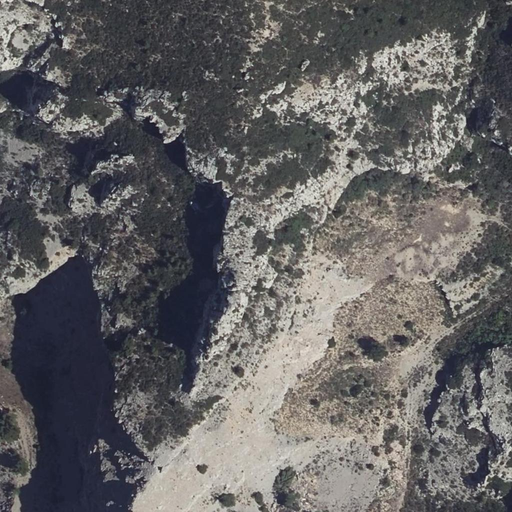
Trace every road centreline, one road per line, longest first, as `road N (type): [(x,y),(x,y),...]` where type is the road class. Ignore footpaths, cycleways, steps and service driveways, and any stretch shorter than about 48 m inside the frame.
road 1 (track): [(401,511),(422,371),(448,327),(511,284)]
road 2 (track): [(0,389),(18,414),(34,467),(26,511)]
